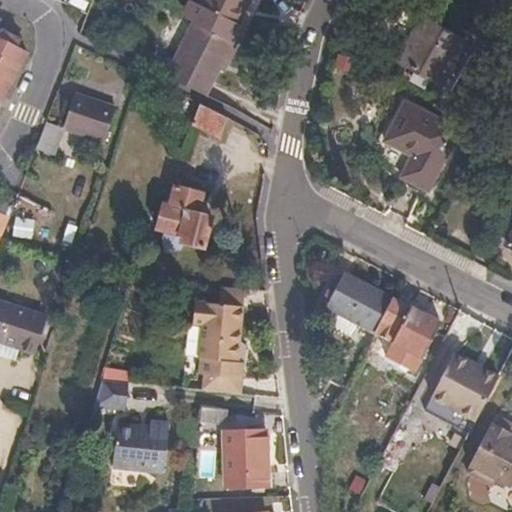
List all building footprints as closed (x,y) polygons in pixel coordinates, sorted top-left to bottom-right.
[(236,26),(248,0),(199,0),(196,7),(184,1),(177,14),(189,20),(212,31),(228,39),(234,42),(241,29),(236,26)] [(418,15),(396,62),(413,70),(429,78),(441,84),(463,37),(418,15)] [(215,67),(228,39),(212,31),(189,20),(162,73),(196,90),(202,93),(215,67)] [(0,99),(26,51),(18,46),(21,39),(1,29),(0,31),(0,99)] [(220,70),(234,42),(228,39),(215,67),(220,70)] [(423,90),(429,78),(413,70),(407,82),(423,90)] [(106,143),(118,110),(76,95),(63,127),(106,143)] [(446,145),(454,129),(400,100),(400,102),(380,141),(407,155),(397,175),(423,189),(442,152),(438,149),(442,142),(446,145)] [(216,135),(225,116),(214,111),(197,102),(188,120),(216,135)] [(55,156),(65,128),(46,122),(37,150),(55,156)] [(442,152),(446,145),(442,142),(438,149),(442,152)] [(200,249),(211,207),(198,204),(200,195),(172,187),(167,207),(159,206),(154,228),(163,230),(160,240),(161,242),(163,245),(172,247),(176,248),(177,247),(180,245),(181,244),(200,249)] [(369,330),(388,297),(343,274),(341,276),(323,310),(333,316),(336,312),(369,330)] [(222,285),(220,303),(241,305),(243,287),(222,285)] [(438,323),(390,298),(373,331),(391,341),(420,357),(438,323)] [(238,339),(241,305),(220,303),(193,299),(190,322),(200,323),(196,357),(197,358),(195,372),(201,374),(200,389),(233,393),(240,393),(243,362),(236,361),(238,339)] [(0,342),(33,354),(45,318),(0,302),(0,342)] [(243,362),(245,344),(238,339),(236,361),(243,362)] [(420,357),(391,341),(384,354),(414,370),(420,357)] [(453,352),(428,398),(471,421),(496,375),(453,352)] [(125,382),(126,372),(102,369),(99,379),(103,379),(125,382)] [(99,379),(91,409),(123,412),(125,382),(103,379),(99,379)] [(222,428),(224,410),(202,407),(200,425),(222,428)] [(511,479),(511,439),(505,436),(509,431),(511,425),(494,415),(487,427),(486,426),(469,458),(465,464),(467,465),(463,471),(487,484),(492,477),(507,486),(511,478),(511,479)] [(114,424),(110,468),(161,473),(166,423),(148,422),(148,428),(114,424)] [(264,430),(242,431),(223,432),(224,492),(241,491),(264,490),(264,440),(264,430)]
